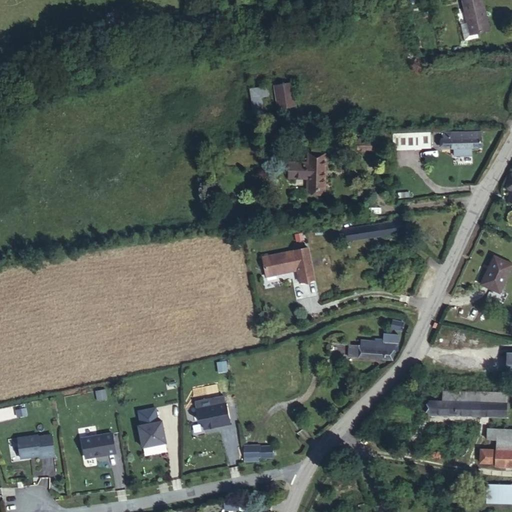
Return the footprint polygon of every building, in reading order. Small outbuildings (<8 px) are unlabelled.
[(248,0),(212,0),(216,14),(250,8),(248,0)] [(478,0),(459,0),(463,19),(466,31),(473,30),(484,28),(478,0)] [(473,35),(473,30),(466,31),(463,19),(455,21),(458,38),(473,35)] [(275,81),(276,105),(295,105),(294,80),(275,81)] [(250,86),(252,104),(270,102),(268,84),(250,86)] [(474,134),(474,125),(460,126),(461,135),(474,134)] [(461,135),(460,126),(439,128),(439,136),(461,135)] [(413,143),(413,131),(405,131),(405,143),(413,143)] [(475,144),(474,134),(461,135),(439,136),(440,147),(475,144)] [(349,149),(376,149),(376,135),(349,135),(349,149)] [(376,135),(376,149),(384,149),(384,136),(376,135)] [(324,193),(325,153),(306,152),(305,193),(324,193)] [(507,189),(511,190),(511,174),(505,173),(501,188),(507,189)] [(411,228),(409,210),(395,211),(396,217),(391,217),(340,227),(342,240),(411,228)] [(299,280),(316,277),(310,244),(261,252),(265,275),(297,269),(299,280)] [(489,256),(478,282),(494,289),(505,262),(489,256)] [(394,318),(391,326),(401,329),(404,321),(394,318)] [(373,343),(391,343),(392,335),(377,334),(377,340),(366,339),(366,342),(366,348),(373,348),(373,343)] [(391,351),(391,343),(373,343),(373,348),(366,348),(366,342),(359,342),(358,348),(351,348),(349,347),(348,358),(386,360),(388,351),(391,351)] [(337,358),(348,358),(349,347),(349,345),(338,345),(337,358)] [(481,402),(482,393),(459,391),(460,380),(447,379),(446,390),(435,390),(435,387),(428,387),(427,395),(435,396),(435,400),(481,402)] [(107,404),(106,394),(97,395),(98,405),(107,404)] [(227,405),(198,409),(199,420),(203,420),(204,429),(230,426),(227,405)] [(0,417),(27,417),(27,407),(0,407),(0,417)] [(139,419),(141,428),(158,425),(157,416),(139,419)] [(511,421),(482,421),(482,433),(493,434),(493,443),(497,443),(498,438),(511,438),(511,421)] [(141,428),(138,428),(141,450),(165,447),(162,425),(158,425),(141,428)] [(112,437),(82,441),(84,455),(87,457),(98,455),(99,458),(107,456),(107,454),(114,453),(112,437)] [(54,459),(51,438),(36,440),(36,438),(16,441),(18,460),(39,458),(39,461),(54,459)] [(477,443),(476,446),(476,455),(491,455),(491,459),(511,459),(511,438),(498,438),(497,443),(493,443),(477,443)] [(274,453),(260,454),(261,464),(275,463),(274,453)] [(261,464),(260,454),(245,456),(246,466),(261,464)] [(511,482),(487,481),(486,502),(511,502),(511,482)] [(221,500),(221,507),(230,508),(230,501),(221,500)] [(230,501),(230,508),(238,509),(239,502),(230,501)]
